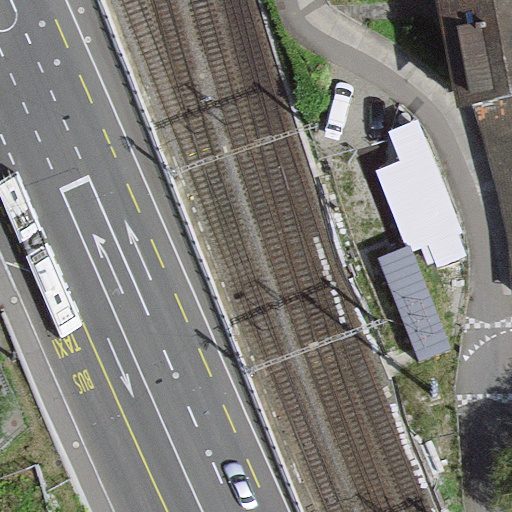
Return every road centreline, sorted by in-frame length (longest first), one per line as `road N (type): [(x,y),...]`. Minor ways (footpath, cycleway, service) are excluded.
road 1 (primary): [(213,511),(57,143)]
road 2 (primary): [(57,143),(0,9)]
road 3 (residential): [(502,367),(502,511)]
